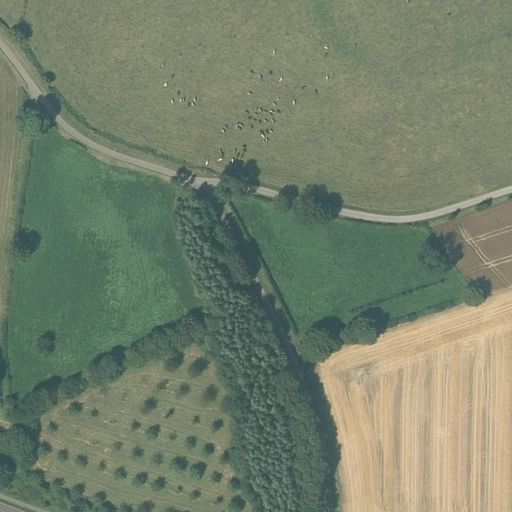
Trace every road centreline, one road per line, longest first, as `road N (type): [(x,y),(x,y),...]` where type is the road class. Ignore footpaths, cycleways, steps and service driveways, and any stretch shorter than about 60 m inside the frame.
road 1 (track): [(201,184),(302,369),(329,511)]
road 2 (track): [(201,184),(388,221),(421,220),(511,191)]
road 3 (track): [(0,45),(61,124),(95,149),(201,184)]
